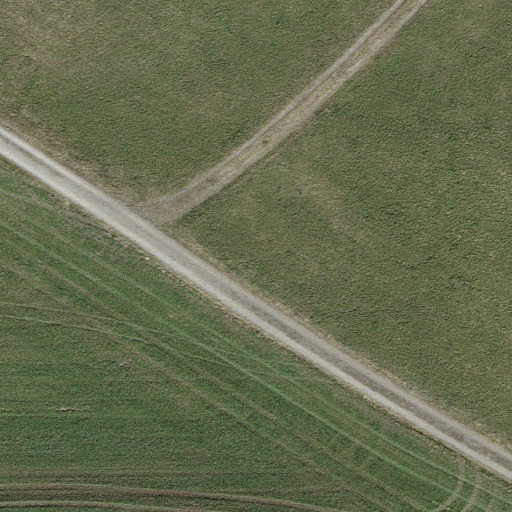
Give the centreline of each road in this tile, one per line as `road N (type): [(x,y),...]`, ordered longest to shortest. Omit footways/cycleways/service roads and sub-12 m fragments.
road 1 (track): [(0,131),(511,456)]
road 2 (track): [(149,231),(350,70),(418,0)]
